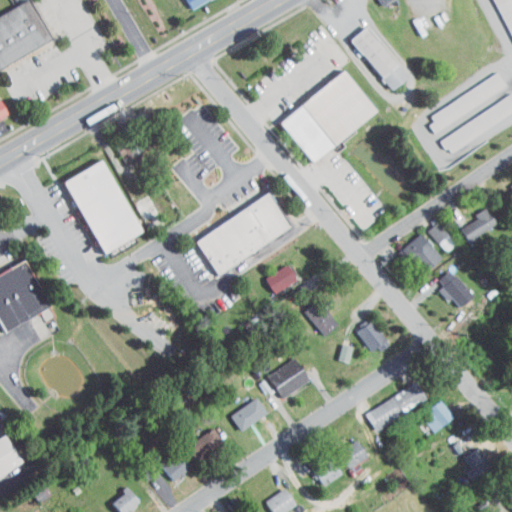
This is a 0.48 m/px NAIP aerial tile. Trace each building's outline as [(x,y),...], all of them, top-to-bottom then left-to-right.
[(0,14),(24,0),(29,0),(51,39),(0,68),(0,14)] [(486,0),(504,40),(511,35),(511,14),(505,0),(486,0)] [(367,27),(408,76),(393,89),(352,39),(367,27)] [(423,126),(495,79),(486,66),(415,113),(423,126)] [(342,70),(376,110),(316,161),(282,121),(342,70)] [(509,102),(501,88),(428,132),(437,146),(509,102)] [(0,117),(0,99),(1,99),(9,113),(1,118),(0,117)] [(105,141),(113,156),(125,150),(116,135),(105,141)] [(102,159),(142,228),(104,250),(64,182),(102,159)] [(498,179),(511,201),(511,172),(511,171),(498,179)] [(267,191),(290,225),(221,273),(198,240),(267,191)] [(128,197),(136,215),(148,209),(140,192),(128,197)] [(456,235),(485,218),(474,201),(462,208),(465,212),(448,222),(456,235)] [(446,235),(426,214),(416,224),(436,245),(446,235)] [(412,267),(430,252),(409,227),(391,242),(412,267)] [(0,272),(24,259),(49,304),(5,329),(0,320),(0,272)] [(284,275),(277,259),(253,270),(260,286),(284,275)] [(424,275),(438,294),(440,292),(447,301),(461,290),(440,263),(424,275)] [(312,329),(326,318),(307,295),(293,307),(312,329)] [(375,340),(362,315),(346,323),(357,345),(367,340),(368,343),(375,340)] [(326,353),(337,356),(341,340),(330,337),(326,353)] [(297,373),(282,351),(255,370),(270,392),(297,373)] [(511,368),(503,376),(511,386),(511,368)] [(353,404),(361,421),(415,395),(407,378),(353,404)] [(229,425),(255,406),(244,391),(218,410),(229,425)] [(441,410),(428,394),(409,411),(422,427),(441,410)] [(174,439),(184,454),(212,438),(203,422),(174,439)] [(336,462),(355,451),(344,433),(326,445),(336,462)] [(461,470),(478,462),(469,442),(452,450),(461,470)] [(161,475),(179,461),(167,447),(150,460),(161,475)] [(330,467),(320,454),(302,467),(312,480),(330,467)] [(127,497),(117,482),(99,494),(109,509),(127,497)] [(253,495),(264,511),(283,499),(272,482),(253,495)] [(511,504),(511,484),(496,490),(503,508),(511,504)] [(226,511),(247,511),(242,503),(226,511)]
